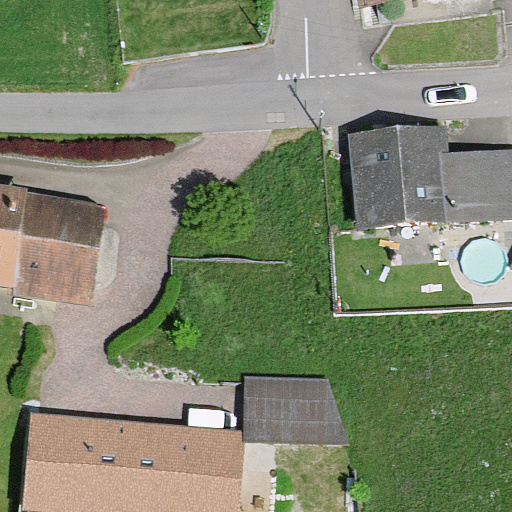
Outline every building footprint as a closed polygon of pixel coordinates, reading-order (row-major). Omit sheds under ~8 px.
[(344,0),(347,17),(479,0),(344,0)] [(438,138),(341,145),(348,235),(511,221),(511,183),(510,158),(440,164),(438,138)] [(0,291),(10,293),(9,304),(85,313),(98,210),(20,201),(20,194),(0,191),(0,291)] [(235,445),(337,452),(321,387),(235,381),(230,441),(235,441),(235,445)] [(230,511),(235,445),(235,441),(230,441),(27,427),(24,476),(3,475),(0,511),(230,511)]
